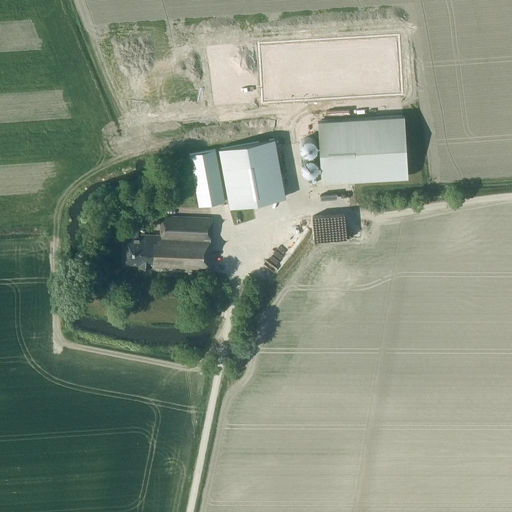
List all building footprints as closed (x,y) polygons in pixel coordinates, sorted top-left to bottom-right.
[(256,53),(260,114),(402,106),(398,45),(256,53)] [(406,176),(402,116),(320,120),(324,181),(406,176)] [(304,172),(317,172),(319,138),(306,137),(304,172)] [(220,148),(231,206),(285,196),(274,138),(220,148)] [(190,154),(199,205),(225,201),(215,149),(190,154)] [(313,202),(298,209),(300,213),(315,206),(313,202)] [(127,236),(126,262),(139,263),(139,266),(151,267),(151,270),(210,272),(212,218),(161,215),(160,234),(139,233),(139,230),(128,230),(128,236),(127,236)]
